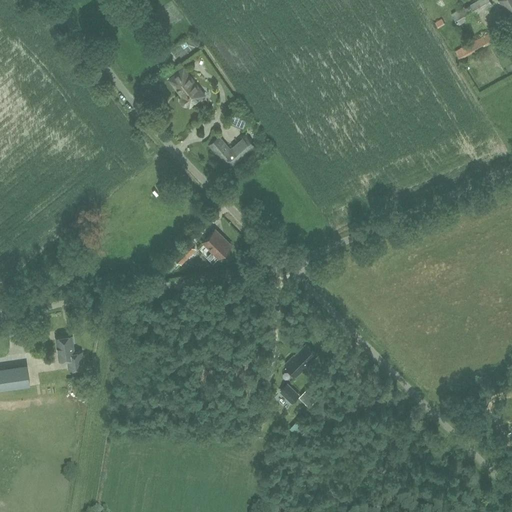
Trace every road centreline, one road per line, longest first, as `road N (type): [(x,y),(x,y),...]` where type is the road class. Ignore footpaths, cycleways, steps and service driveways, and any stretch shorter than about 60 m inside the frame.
road 1 (unclassified): [(285,265),(42,0)]
road 2 (unclassified): [(511,493),(285,265)]
road 3 (unclassified): [(285,265),(0,315)]
road 4 (unclassified): [(285,265),(511,169)]
